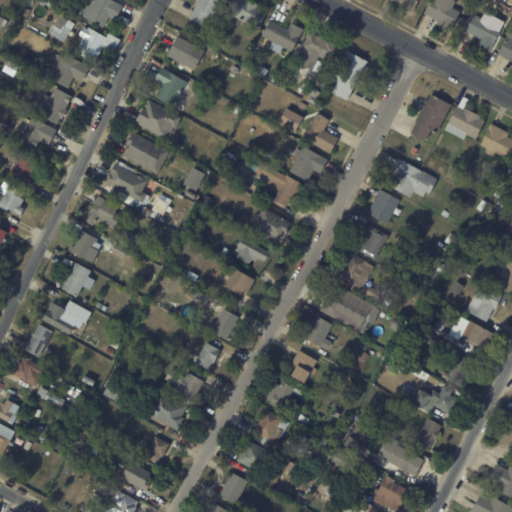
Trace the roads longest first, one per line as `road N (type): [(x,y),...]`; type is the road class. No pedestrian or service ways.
road 1 (residential): [(170,511),(420,50)]
road 2 (residential): [(0,336),(164,0)]
road 3 (residential): [(322,0),(511,98)]
road 4 (residential): [(432,511),(511,364)]
